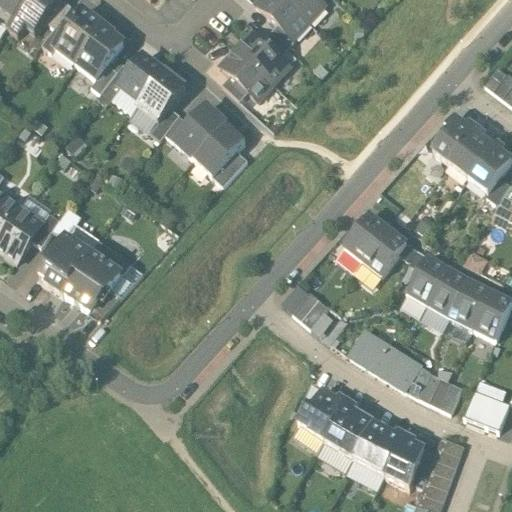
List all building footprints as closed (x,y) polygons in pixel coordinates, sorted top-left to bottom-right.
[(0,0),(0,28),(7,35),(32,0),(0,0)] [(32,0),(7,35),(18,43),(21,39),(26,33),(35,41),(45,28),(62,5),(53,0),(32,0)] [(293,42),(308,26),(279,0),(266,0),(256,11),(277,30),(292,43),(293,42)] [(279,0),(308,26),(323,9),(314,1),(313,0),(279,0)] [(72,13),(62,5),(45,28),(55,35),(60,28),(72,13)] [(55,56),(75,71),(104,33),(83,16),(70,35),(54,55),(55,56)] [(52,60),(55,56),(54,55),(70,35),(60,28),(55,35),(42,52),(52,60)] [(277,30),(261,47),(279,63),(296,45),(293,42),(292,43),(277,30)] [(363,31),(354,31),(354,40),(363,40),(363,31)] [(115,40),(104,33),(75,71),(96,86),(108,71),(123,50),(113,42),(115,40)] [(252,39),(237,56),(273,88),(288,72),(279,63),(261,47),(252,39)] [(257,105),(273,88),(237,56),(221,73),(231,81),(248,97),(257,105)] [(120,96),(140,111),(165,78),(144,63),(133,78),(119,95),(120,96)] [(329,75),(320,67),(312,76),(321,84),(329,75)] [(117,78),(108,71),(96,86),(91,93),(100,100),(101,99),(117,78)] [(123,71),(117,78),(101,99),(112,107),(120,96),(119,95),(133,78),(123,71)] [(498,74),(484,92),(511,112),(511,82),(508,80),(507,81),(498,74)] [(186,94),(165,78),(140,111),(138,114),(158,129),(158,130),(170,114),(186,94)] [(240,107),(248,97),(231,81),(222,90),(240,107)] [(174,149),(194,166),(226,131),(207,113),(174,149)] [(170,114),(158,130),(158,129),(150,139),(160,147),(165,142),(179,123),(180,122),(170,114)] [(165,142),(174,149),(189,130),(179,123),(165,142)] [(432,160),(449,172),(477,135),(469,129),(466,133),(455,124),(445,137),(448,139),(432,160)] [(48,133),(40,128),(35,135),(43,140),(48,133)] [(245,149),(226,131),(194,166),(213,184),(237,157),(245,149)] [(485,142),(477,135),(449,172),(468,186),(493,153),(482,145),(485,142)] [(35,144),(25,137),(18,147),(24,151),(30,150),(35,144)] [(85,152),(76,142),(64,154),(73,164),(85,152)] [(495,150),(493,153),(468,186),(488,201),(500,184),(511,168),(511,167),(501,159),(504,156),(495,150)] [(248,167),(237,157),(213,184),(223,194),(248,167)] [(122,185),(111,182),(109,191),(119,194),(122,185)] [(500,184),(488,201),(486,203),(496,210),(510,191),(500,184)] [(511,228),(511,192),(494,220),(511,228)] [(0,245),(20,215),(0,201),(0,245)] [(139,215),(128,208),(121,219),(132,226),(139,215)] [(20,215),(0,245),(0,259),(17,271),(32,248),(44,231),(20,215)] [(68,216),(60,228),(52,239),(65,247),(75,233),(76,234),(82,225),(68,216)] [(435,228),(424,220),(414,235),(425,242),(435,228)] [(344,254),(363,269),(388,236),(368,221),(344,254)] [(49,222),(44,231),(32,248),(42,255),(52,239),(60,228),(49,222)] [(64,302),(99,249),(76,234),(75,233),(65,247),(60,255),(58,254),(50,265),(52,267),(39,286),(64,302)] [(388,236),(363,269),(382,283),(400,260),(409,267),(416,258),(388,236)] [(99,249),(64,302),(91,320),(106,296),(110,299),(121,283),(125,282),(131,273),(130,270),(99,249)] [(354,280),(363,269),(344,254),(335,265),(354,280)] [(487,266),(471,258),(463,271),(480,281),(487,266)] [(406,300),(427,312),(448,277),(427,265),(406,300)] [(110,299),(106,296),(91,320),(101,327),(143,281),(131,273),(125,282),(121,283),(110,299)] [(450,325),(469,289),(448,277),(427,312),(450,325)] [(450,325),(473,336),(491,299),(469,289),(450,325)] [(308,301),(297,292),(280,311),(320,343),(332,327),(324,319),(328,314),(310,298),(308,301)] [(511,310),(511,309),(491,299),(473,336),(496,348),(511,310)] [(450,325),(427,312),(421,323),(443,336),(450,325)] [(365,339),(350,364),(405,397),(419,371),(365,339)] [(430,379),(431,378),(419,371),(405,397),(418,404),(450,419),(463,394),(430,379)] [(300,413),(306,416),(311,419),(322,399),(322,397),(311,391),(300,413)] [(509,411),(475,398),(464,425),(499,438),(509,411)] [(336,407),(322,399),(311,419),(306,416),(298,430),(325,448),(347,409),(347,408),(338,403),(336,407)] [(325,448),(324,449),(354,466),(373,431),(374,430),(353,418),(355,414),(347,409),(325,448)] [(394,441),(373,431),(354,466),(354,467),(385,482),(406,442),(397,437),(394,441)] [(410,495),(412,489),(424,456),(413,450),(415,446),(406,442),(385,482),(385,483),(410,495)] [(423,494),(416,511),(441,511),(464,452),(441,443),(435,461),(423,494)] [(435,461),(424,456),(412,489),(423,494),(435,461)]
